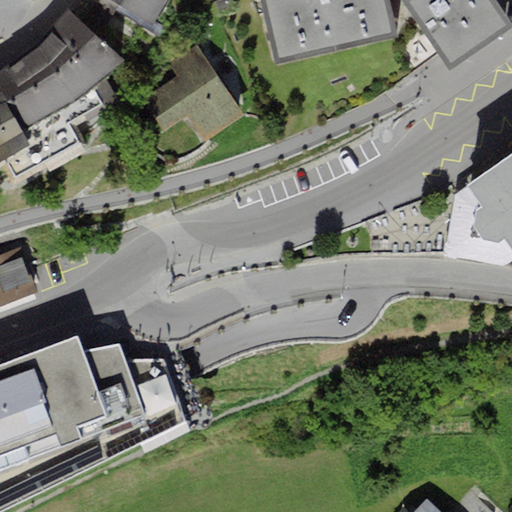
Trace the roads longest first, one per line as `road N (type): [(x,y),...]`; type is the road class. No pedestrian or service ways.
road 1 (residential): [(443,141),(433,95),(416,89),(233,166),(0,227)]
road 2 (residential): [(110,275),(125,313),(153,324),(313,277),(426,272),(511,283)]
road 3 (tertiary): [(110,275),(171,241),(304,217),(443,141)]
road 4 (tertiary): [(0,329),(110,275)]
